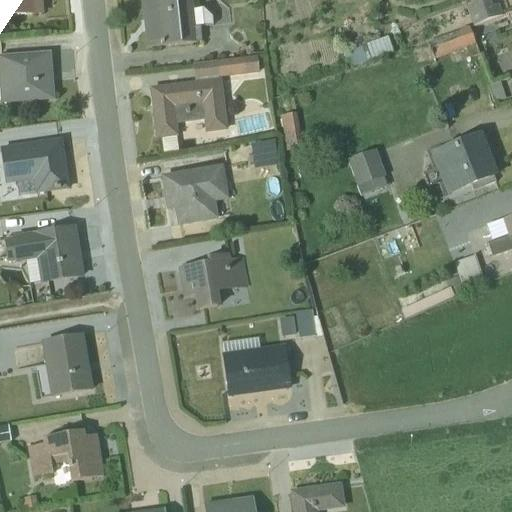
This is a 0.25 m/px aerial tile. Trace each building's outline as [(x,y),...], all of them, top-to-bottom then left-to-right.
[(0,0),(0,21),(43,17),(40,0),(0,0)] [(173,0),(140,4),(145,51),(200,44),(198,29),(211,27),(211,19),(202,11),(192,12),(190,0),(173,0)] [(465,10),(470,29),(500,18),(496,7),(490,9),(487,1),(465,10)] [(475,46),(470,29),(425,44),(432,62),(475,46)] [(0,107),(53,103),(49,55),(0,58),(0,107)] [(221,80),(258,76),(256,59),(191,67),(193,85),(148,90),(154,142),(159,142),(161,156),(174,154),(173,140),(177,139),(176,127),(202,124),(203,136),(227,133),(221,80)] [(499,84),(488,88),(494,105),(505,101),(499,84)] [(301,153),(295,117),(280,119),(285,155),(301,153)] [(446,199),(497,179),(480,136),(428,156),(446,199)] [(60,141),(0,149),(0,164),(3,187),(15,186),(17,197),(33,195),(33,197),(68,192),(60,141)] [(276,165),(273,144),(252,148),(255,168),(276,165)] [(362,198),(392,187),(377,150),(348,161),(362,198)] [(227,202),(221,168),(164,178),(159,178),(165,213),(173,212),(176,229),(217,222),(214,204),(227,202)] [(511,218),(484,227),(489,244),(485,245),(490,260),(511,252),(511,218)] [(10,240),(2,242),(6,265),(15,264),(15,266),(35,262),(39,287),(83,280),(83,279),(74,229),(10,239),(10,240)] [(176,271),(182,301),(192,299),(195,314),(218,309),(216,295),(247,289),(242,260),(229,261),(227,256),(204,261),(205,265),(176,271)] [(447,290),(399,311),(404,321),(484,286),(473,257),(453,265),(452,265),(457,278),(444,283),(447,290)] [(311,312),(294,315),(294,318),(282,319),(285,344),(314,340),(311,312)] [(0,363),(12,361),(9,346),(41,339),(38,323),(0,330),(0,363)] [(40,345),(49,401),(92,393),(81,337),(40,345)] [(257,341),(221,346),(228,398),(287,390),(283,348),(258,351),(257,341)] [(8,428),(0,429),(0,445),(10,444),(8,428)] [(69,486),(103,479),(95,438),(84,440),(82,434),(41,442),(41,446),(26,449),(31,480),(51,476),(51,468),(65,465),(69,486)] [(333,511),(342,511),(338,489),(291,496),(292,511),(333,511)] [(202,507),(202,511),(253,511),(251,499),(202,506),(202,507)]
